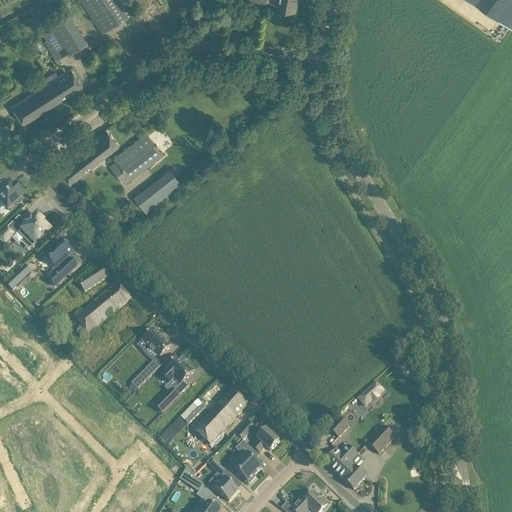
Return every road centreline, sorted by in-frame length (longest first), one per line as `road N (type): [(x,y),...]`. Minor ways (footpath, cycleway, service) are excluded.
road 1 (tertiary): [(467,511),(433,295),(333,122),(324,54)]
road 2 (unclassified): [(324,54),(213,45),(180,52),(24,160)]
road 3 (unclassified): [(218,363),(127,279),(24,160)]
road 4 (residential): [(122,468),(0,347)]
road 5 (residential): [(122,468),(218,363)]
road 6 (unclassified): [(307,454),(218,363)]
